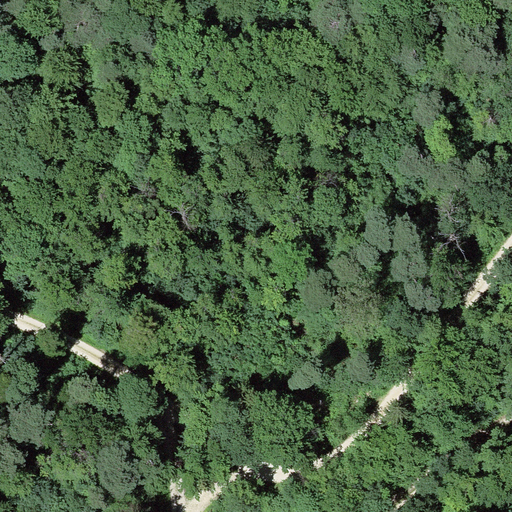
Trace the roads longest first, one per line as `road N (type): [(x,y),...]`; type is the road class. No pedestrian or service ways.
road 1 (track): [(0,312),(83,344),(240,463),(301,474),(351,447),(511,247)]
road 2 (track): [(511,427),(386,511)]
